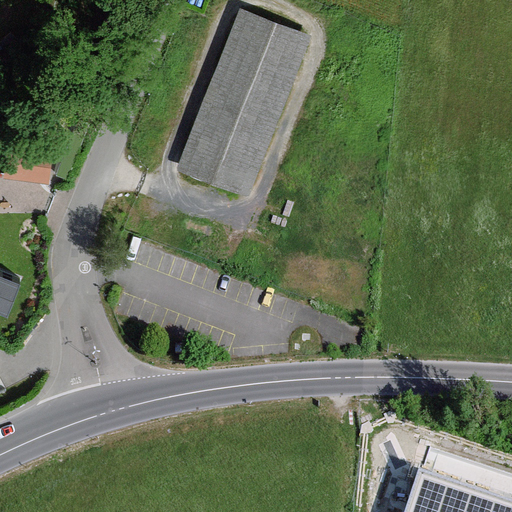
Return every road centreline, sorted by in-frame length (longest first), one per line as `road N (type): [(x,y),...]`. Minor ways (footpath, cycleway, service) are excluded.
road 1 (residential): [(168,0),(91,200),(80,257),(78,288),(110,404)]
road 2 (secondary): [(110,404),(347,378),(511,384)]
